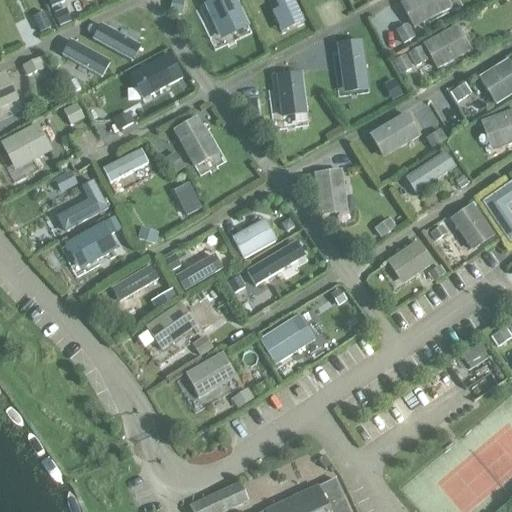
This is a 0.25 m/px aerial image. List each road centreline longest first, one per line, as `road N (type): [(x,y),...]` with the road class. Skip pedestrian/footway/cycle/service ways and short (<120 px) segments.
road 1 (unclassified): [(0,242),(100,356),(166,490),(215,475),(497,280)]
road 2 (unclassified): [(280,185),(511,48)]
road 3 (unclassified): [(350,279),(511,169)]
